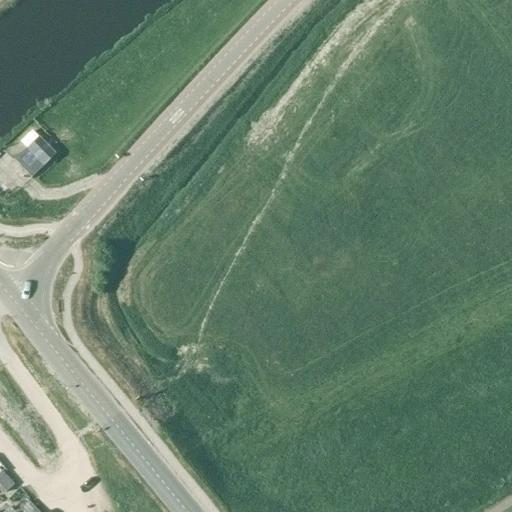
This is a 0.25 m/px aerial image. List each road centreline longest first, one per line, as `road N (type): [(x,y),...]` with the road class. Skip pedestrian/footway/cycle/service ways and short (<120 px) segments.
road 1 (tertiary): [(10,300),(287,0)]
road 2 (primary): [(185,511),(10,300)]
